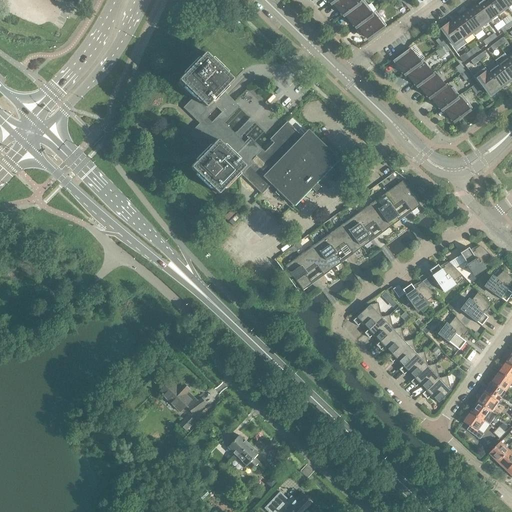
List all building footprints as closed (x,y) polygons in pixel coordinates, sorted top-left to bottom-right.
[(336,0),(334,2),(337,6),(337,7),(343,16),(346,14),(364,0),(336,0)] [(364,0),(346,14),(349,18),(349,19),(356,28),(358,26),(374,14),(374,13),(364,0)] [(498,14),(487,0),(482,0),(477,4),(489,20),(498,14)] [(507,7),(501,0),(487,0),(498,14),(507,7)] [(489,20),(477,4),(469,10),(480,27),(489,20)] [(483,30),(480,27),(469,10),(460,17),(472,33),(475,37),(483,30)] [(374,14),(358,26),(361,30),(368,39),(387,26),(376,11),(374,13),(374,14)] [(472,33),(460,17),(451,23),(463,39),(472,33)] [(463,39),(451,23),(442,30),(448,38),(446,40),(452,47),(463,39)] [(503,33),(509,29),(506,25),(501,29),(503,33)] [(492,42),(497,38),(494,34),(489,38),(492,42)] [(445,45),(440,38),(436,41),(440,48),(445,45)] [(486,46),(492,42),(489,38),(483,42),(486,46)] [(506,42),(503,38),(497,42),(500,46),(506,42)] [(493,51),(500,46),(497,42),(490,47),(493,51)] [(450,51),(445,45),(440,48),(445,55),(450,51)] [(474,54),(480,50),(477,46),(471,51),(474,54)] [(394,60),(398,65),(405,75),(407,73),(421,63),(420,62),(410,49),(394,60)] [(474,54),(471,51),(466,55),(469,59),(474,54)] [(486,56),(484,52),(477,57),(480,61),(486,56)] [(308,131),(302,138),(287,123),(271,140),(274,143),(265,153),(250,139),(244,144),(239,139),(241,137),(239,134),(236,132),(234,134),(223,124),(238,107),(229,98),(222,91),(233,80),(205,53),(178,81),(195,97),(184,108),(200,124),(190,135),(206,151),(190,167),(218,195),(240,173),(262,194),(270,185),(276,190),(276,189),(294,206),(311,188),(315,193),(320,188),(316,184),(324,176),(324,175),(338,160),(308,131)] [(505,54),(495,61),(498,65),(510,81),(511,79),(511,63),(508,58),(505,54)] [(474,65),(480,61),(477,57),(471,61),(474,65)] [(422,60),(420,62),(421,63),(407,73),(417,87),(419,85),(433,75),(432,74),(422,60)] [(465,72),(460,65),(456,68),(460,75),(465,72)] [(498,65),(488,72),(500,88),(510,81),(498,65)] [(485,68),(473,77),(480,86),(482,89),(484,87),(490,95),(500,88),(488,72),(485,68)] [(445,87),(445,86),(435,72),(432,74),(433,75),(419,85),(429,98),(432,97),(445,87)] [(470,78),(465,72),(460,75),(465,82),(470,78)] [(460,97),(459,96),(453,87),(451,89),(447,84),(445,86),(445,87),(432,97),(442,110),(444,109),(460,97)] [(480,92),(478,88),(475,85),(471,88),(476,95),(480,92)] [(242,106),(248,111),(260,99),(250,90),(245,96),(248,99),(242,106)] [(462,94),(459,96),(460,97),(444,109),(454,122),(472,109),(462,94)] [(403,181),(388,192),(397,205),(402,201),(404,203),(411,212),(420,206),(403,181)] [(427,190),(426,189),(422,185),(417,190),(422,195),(427,190)] [(392,209),(397,205),(388,192),(373,203),(391,227),(400,221),(392,211),(393,210),(392,209)] [(391,227),(373,203),(359,214),(368,226),(373,222),(374,224),(375,224),(382,234),(391,227)] [(363,230),(368,226),(359,214),(344,224),(362,248),(370,242),(363,232),(364,232),(363,230)] [(362,248),(344,224),(329,235),(339,247),(344,244),(345,245),(346,245),(353,255),(362,248)] [(334,251),(339,247),(329,235),(315,245),(333,270),(341,263),(334,253),(335,253),(334,251)] [(299,242),(294,247),(296,251),(302,246),(299,242)] [(333,270),(315,245),(300,256),(310,268),(315,265),(316,267),(317,266),(324,276),(333,270)] [(483,248),(480,246),(475,250),(475,251),(472,253),(469,248),(460,254),(474,276),(485,269),(483,265),(491,258),(489,255),(487,252),(485,250),(483,248)] [(305,272),(310,268),(300,256),(286,267),(303,291),(312,284),(305,275),(306,274),(305,272)] [(432,275),(422,282),(427,287),(435,281),(436,280),(444,292),(455,285),(452,281),(460,274),(462,276),(463,276),(449,263),(444,266),(445,268),(441,270),(438,265),(433,268),(429,271),(432,275)] [(511,288),(511,285),(511,278),(511,277),(509,275),(506,273),(504,271),(496,279),(492,276),(485,287),(506,302),(511,294),(511,293),(507,290),(509,287),(511,288)] [(426,301),(433,294),(435,296),(436,296),(427,287),(422,282),(417,286),(418,287),(415,290),(411,284),(402,290),(417,312),(428,305),(426,301)] [(385,292),(381,296),(393,308),(397,304),(385,292)] [(469,300),(461,310),(482,326),(488,318),(483,314),(486,311),(487,312),(491,306),(478,292),(478,293),(480,295),(472,302),(469,300)] [(369,330),(382,318),(379,304),(370,305),(353,321),(358,327),(362,323),(369,330)] [(405,313),(401,317),(406,323),(411,318),(405,313)] [(380,342),(393,330),(390,315),(382,318),(369,330),(365,333),(370,339),(374,335),(380,342)] [(464,336),(468,331),(456,317),(455,317),(458,320),(450,327),(446,324),(438,334),(459,350),(466,342),(461,338),(463,335),(464,336)] [(426,326),(422,330),(426,335),(430,330),(426,326)] [(392,354),(405,342),(401,327),(393,330),(380,342),(376,346),(381,351),(385,347),(392,354)] [(403,366),(416,354),(413,339),(405,342),(392,354),(388,358),(393,363),(397,359),(403,366)] [(415,378),(428,366),(424,352),(416,354),(403,366),(399,370),(404,375),(408,371),(415,378)] [(511,364),(508,362),(507,363),(506,362),(503,366),(504,367),(501,372),(511,379),(511,364)] [(426,391),(439,379),(436,364),(428,366),(415,378),(411,382),(416,387),(420,384),(426,391)] [(511,384),(511,379),(501,372),(497,377),(496,376),(494,380),(494,381),(494,382),(507,391),(511,384)] [(157,375),(152,380),(156,384),(161,378),(157,375)] [(439,379),(426,391),(422,394),(427,400),(431,396),(438,403),(451,391),(447,377),(439,379)] [(198,401),(188,392),(189,390),(182,383),(177,388),(170,381),(159,393),(180,412),(186,405),(189,407),(188,408),(193,414),(206,405),(201,398),(198,401)] [(507,391),(494,382),(493,383),(492,382),(489,386),(490,387),(486,392),(500,401),(507,391)] [(500,401),(486,392),(483,397),(482,396),(479,400),(480,401),(479,402),(493,411),(500,401)] [(498,415),(493,411),(479,402),(478,403),(477,403),(475,406),(476,407),(472,412),(486,422),(490,425),(498,415)] [(486,422),(472,412),(468,417),(467,417),(465,420),(466,421),(465,422),(471,427),(468,430),(481,440),(485,434),(480,430),(486,422)] [(186,430),(194,422),(188,416),(180,424),(186,430)] [(500,427),(497,430),(503,436),(506,432),(505,431),(500,427)] [(503,436),(497,430),(495,433),(500,439),(503,436)] [(223,443),(237,457),(249,445),(239,436),(235,440),(230,435),(223,443)] [(499,462),(511,451),(502,442),(490,454),(495,458),(494,459),(497,462),(498,461),(499,462)] [(258,453),(249,445),(237,457),(244,464),(241,467),(243,469),(246,465),(251,470),(259,462),(254,457),(258,453)] [(508,471),(511,467),(511,451),(499,462),(504,467),(503,468),(506,471),(507,470),(508,471)] [(308,511),(315,506),(315,505),(302,493),(301,493),(302,493),(293,502),(290,498),(288,500),(280,492),(264,508),(267,511),(308,511)]
